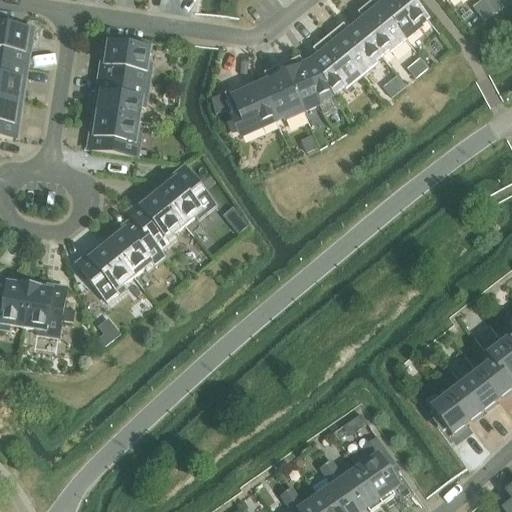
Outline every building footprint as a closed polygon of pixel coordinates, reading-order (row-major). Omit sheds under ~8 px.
[(376,0),(373,3),(406,44),(421,31),(419,29),(427,22),(408,0),(376,0)] [(364,24),(357,29),(382,59),(388,54),(391,56),(406,44),(373,3),(357,16),(364,24)] [(344,27),(328,39),(361,80),(377,67),(375,65),(382,59),(357,29),(350,35),(344,27)] [(0,66),(24,70),(26,56),(24,55),(25,49),(32,49),(34,32),(17,29),(17,32),(0,29),(0,66)] [(313,66),(333,99),(344,90),(346,92),(361,80),(328,39),(313,52),(319,60),(313,66)] [(103,82),(150,90),(153,68),(148,67),(150,53),(122,48),(122,45),(105,43),(102,60),(109,61),(108,68),(106,68),(103,82)] [(282,68),(304,115),(322,107),(320,105),(333,99),(313,66),(305,69),(300,60),(282,68)] [(24,70),(0,66),(0,102),(23,106),(25,92),(18,91),(19,84),(22,85),(24,70)] [(260,89),(276,124),(284,121),(286,124),(304,115),(282,68),(264,76),(268,86),(260,89)] [(93,117),(139,124),(142,111),(146,111),(150,90),(103,82),(101,97),(104,97),(101,104),(96,103),(93,117)] [(276,124),(260,89),(252,92),(249,86),(224,97),(235,120),(234,121),(242,140),(276,124)] [(23,106),(0,102),(0,140),(13,142),(15,127),(13,126),(14,120),(21,121),(23,106)] [(139,124),(93,117),(91,131),(98,133),(97,139),(95,139),(92,154),(138,162),(142,139),(137,138),(139,124)] [(160,198),(185,229),(196,220),(199,224),(217,210),(188,173),(175,183),(177,185),(172,189),(167,184),(156,193),(160,198)] [(160,198),(156,193),(145,202),(149,207),(144,212),(142,210),(130,220),(135,226),(136,225),(160,255),(161,255),(177,242),(174,238),(185,229),(160,198)] [(226,218),(242,235),(251,227),(235,210),(226,218)] [(109,250),(134,280),(145,272),(148,275),(166,261),(161,255),(160,255),(136,225),(135,226),(124,234),(126,237),(121,241),(116,236),(105,244),(109,250)] [(109,250),(105,244),(94,253),(98,259),(93,263),(91,261),(79,271),(108,307),(126,293),(123,289),(134,280),(109,250)] [(30,293),(31,286),(17,284),(16,290),(9,289),(9,287),(0,285),(0,332),(9,334),(10,329),(24,332),(30,293)] [(30,293),(24,332),(38,334),(37,338),(60,342),(67,296),(52,293),(51,296),(44,295),(45,288),(31,286),(30,293)] [(103,339),(99,342),(105,349),(121,337),(110,323),(98,332),(103,339)] [(488,360),(493,367),(494,366),(509,385),(509,384),(511,382),(511,357),(504,348),(499,342),(484,353),(489,360),(488,360)] [(479,378),(498,403),(511,392),(511,387),(509,384),(509,385),(494,366),(493,367),(479,378)] [(464,389),(483,415),(498,403),(479,378),(474,371),(459,383),(464,389)] [(448,401),(468,426),(483,415),(464,389),(448,401)] [(468,426),(448,401),(433,413),(452,439),(468,426)] [(379,502),(383,507),(394,499),(391,494),(399,488),(392,478),(398,474),(376,442),(368,447),(377,459),(359,472),(379,502)] [(19,448),(9,455),(20,470),(30,463),(19,448)] [(321,472),(327,481),(337,474),(331,465),(321,472)] [(339,486),(356,511),(364,511),(367,510),(368,511),(375,511),(383,507),(379,502),(359,472),(344,483),(337,474),(327,481),(334,490),(339,486)] [(356,511),(339,486),(334,490),(319,500),(327,511),(356,511)] [(282,499),(288,508),(298,501),(292,492),(282,499)] [(327,511),(319,500),(305,510),(298,501),(288,508),(290,511),(327,511)]
